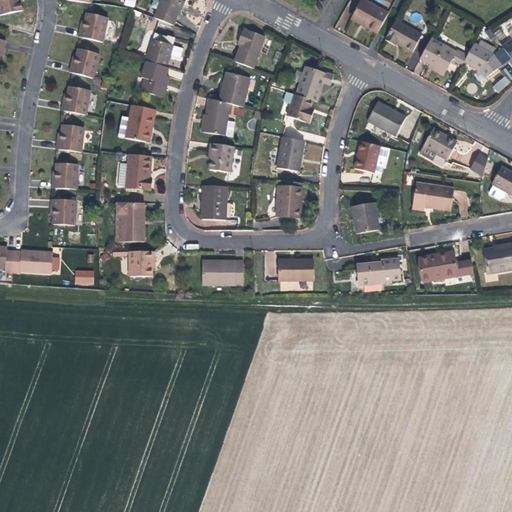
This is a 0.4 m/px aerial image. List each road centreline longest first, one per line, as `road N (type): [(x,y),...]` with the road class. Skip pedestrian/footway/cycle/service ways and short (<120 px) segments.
road 1 (track): [(0,291),(511,303)]
road 2 (residential): [(323,228),(302,239),(219,240),(182,224),(176,199),(185,113),(226,0)]
road 3 (residential): [(53,0),(22,212),(0,228)]
road 4 (residential): [(323,228),(353,249),(511,222)]
road 5 (residential): [(367,63),(342,119),(323,228)]
road 6 (residential): [(491,131),(367,63)]
road 7 (residential): [(367,63),(252,0)]
